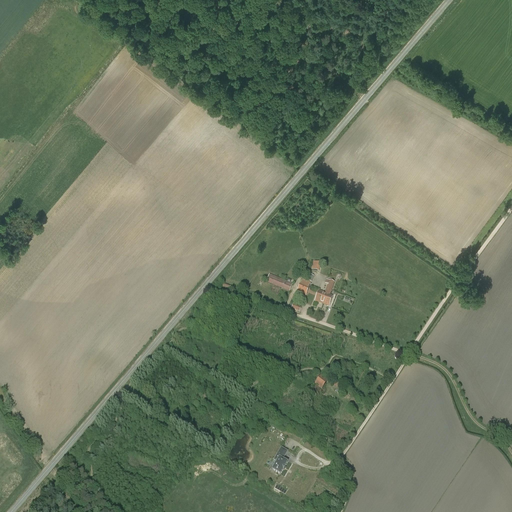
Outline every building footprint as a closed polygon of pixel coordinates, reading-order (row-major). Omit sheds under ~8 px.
[(313,262),(311,270),(319,272),(321,264),(313,262)] [(266,282),(289,292),(292,284),(269,274),(266,282)] [(306,280),(312,283),(314,277),(309,274),(306,280)] [(315,301),(329,307),(333,296),(330,295),(334,283),(326,280),(325,284),(328,285),(325,293),(319,291),(315,301)] [(309,286),(302,282),(301,282),(297,292),(306,296),(310,286),(309,286)] [(220,288),(228,291),(230,286),(222,283),(220,288)] [(328,380),(321,375),(315,383),(322,389),(328,380)] [(336,378),(332,385),(339,389),(343,382),(336,378)] [(283,459),(287,451),(281,448),(274,460),(277,462),(272,470),(280,475),(283,470),(285,467),(288,462),(283,459)]
